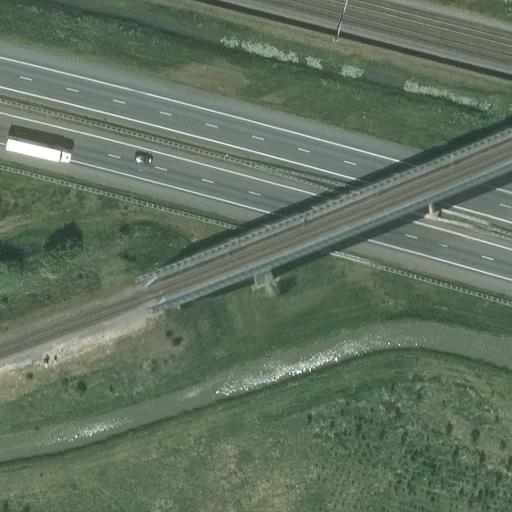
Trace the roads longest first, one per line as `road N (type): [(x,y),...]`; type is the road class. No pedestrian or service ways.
road 1 (motorway): [(0,130),(511,266)]
road 2 (motorway): [(511,209),(0,74)]
